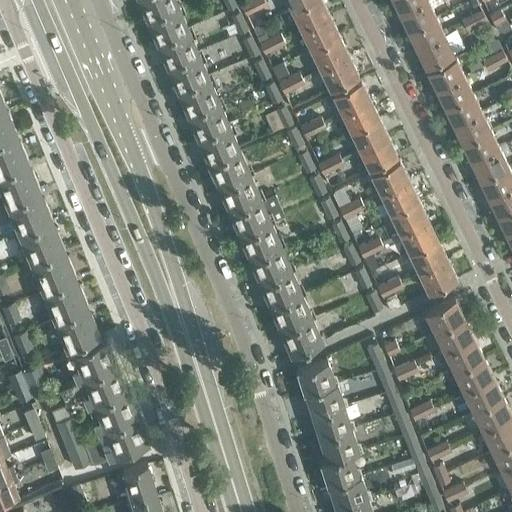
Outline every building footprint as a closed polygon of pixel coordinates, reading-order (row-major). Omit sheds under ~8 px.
[(141,0),(148,15),(178,2),(176,0),(141,0)] [(225,0),(229,8),(237,4),(234,0),(225,0)] [(256,7),(252,0),(248,0),(242,3),(246,12),(256,7)] [(308,0),(293,8),(302,27),(330,14),(323,0),(308,0)] [(394,0),(400,10),(420,0),(394,0)] [(420,0),(400,10),(408,28),(436,15),(429,0),(420,0)] [(148,15),(158,39),(188,26),(178,2),(148,15)] [(490,13),(495,22),(499,30),(505,30),(508,28),(509,29),(511,28),(501,8),(490,13)] [(482,9),(473,14),(477,22),(487,17),(482,9)] [(232,14),(240,32),(248,28),(240,10),(232,14)] [(302,27),(312,47),(340,34),(330,14),(302,27)] [(477,22),(473,14),(463,19),(467,27),(477,22)] [(408,28),(417,46),(445,33),(436,15),(408,28)] [(158,39),(168,63),(198,50),(188,26),(158,39)] [(281,32),(271,37),(275,46),(285,40),(281,32)] [(243,37),(252,55),(259,51),(251,33),(243,37)] [(445,33),(417,46),(426,65),(454,51),(445,33)] [(312,47),(322,67),(349,53),(340,34),(312,47)] [(275,46),(271,37),(261,42),(265,51),(275,46)] [(488,39),(494,52),(502,47),(497,38),(493,37),(488,39)] [(503,48),(493,53),(498,62),(507,57),(503,48)] [(168,63),(178,86),(208,73),(198,50),(168,63)] [(267,55),(272,66),(283,61),(278,50),(267,55)] [(349,53),(322,67),(331,87),(359,74),(349,53)] [(498,62),(493,53),(483,58),(488,67),(498,62)] [(428,68),(437,86),(465,73),(456,55),(428,68)] [(254,60),(263,78),(271,74),(262,57),(254,60)] [(283,61),(272,66),(277,75),(288,70),(283,61)] [(300,71),(290,76),(294,85),(305,80),(300,71)] [(178,86),(188,110),(218,97),(208,73),(178,86)] [(437,86),(445,104),(473,91),(465,73),(437,86)] [(294,85),(290,76),(280,82),(284,90),(294,85)] [(334,91),(343,111),(371,97),(361,78),(334,91)] [(265,84),(274,101),(282,98),(273,80),(265,84)] [(511,99),(511,90),(511,89),(502,94),(506,103),(511,99)] [(445,104),(454,123),(482,109),(473,91),(445,104)] [(188,110),(199,134),(229,121),(218,97),(188,110)] [(343,111),(352,129),(379,115),(371,97),(343,111)] [(0,137),(17,131),(5,102),(0,104),(0,137)] [(277,108),(285,125),(293,122),(285,104),(277,108)] [(454,123),(463,141),(491,127),(482,109),(454,123)] [(352,129),(361,147),(388,133),(379,115),(352,129)] [(322,116),(311,121),(316,129),(326,124),(322,116)] [(229,121),(199,134),(209,158),(239,145),(229,121)] [(316,129),(311,121),(301,126),(305,134),(316,129)] [(287,128),(296,146),(304,142),(295,125),(287,128)] [(463,141),(472,159),(499,145),(491,127),(463,141)] [(0,171),(29,160),(17,131),(0,137),(0,171)] [(388,133),(361,147),(370,166),(398,153),(388,133)] [(472,159),(480,177),(508,163),(499,145),(472,159)] [(210,161),(221,186),(251,173),(240,149),(210,161)] [(299,152),(307,170),(315,166),(307,149),(299,152)] [(340,153),(329,158),(333,166),(344,161),(340,153)] [(372,171),(382,191),(410,178),(400,157),(372,171)] [(333,166),(329,158),(319,163),(323,171),(333,166)] [(0,183),(8,202),(41,188),(29,160),(0,171),(0,183)] [(480,177),(489,195),(511,183),(511,171),(508,163),(480,177)] [(310,176),(318,193),(326,190),(318,172),(310,176)] [(221,186),(231,210),(261,197),(251,173),(221,186)] [(382,191),(391,211),(419,197),(410,178),(382,191)] [(511,183),(489,195),(498,213),(511,205),(511,183)] [(11,211),(19,231),(53,217),(41,188),(8,202),(3,204),(6,213),(11,211)] [(321,199),(330,217),(338,213),(329,195),(321,199)] [(361,196),(350,201),(355,210),(365,205),(361,196)] [(231,210),(241,233),(271,220),(261,197),(231,210)] [(391,211),(401,231),(429,217),(419,197),(391,211)] [(355,210),(350,201),(340,206),(344,215),(355,210)] [(511,205),(498,213),(506,231),(511,227),(511,205)] [(23,240),(31,259),(64,246),(53,217),(19,231),(14,233),(18,242),(23,240)] [(401,231),(410,250),(438,237),(429,217),(401,231)] [(333,222),(352,263),(360,259),(341,218),(333,222)] [(241,233),(252,257),(282,244),(271,220),(241,233)] [(380,236),(369,241),(374,249),(384,244),(380,236)] [(410,250),(420,270),(448,257),(438,237),(410,250)] [(374,249),(369,241),(359,246),(363,254),(374,249)] [(252,257),(262,281),(292,268),(282,244),(252,257)] [(35,269),(43,288),(76,275),(64,246),(31,259),(26,262),(30,271),(35,269)] [(448,257),(420,270),(430,290),(458,277),(448,257)] [(350,283),(360,279),(363,286),(371,283),(363,265),(345,273),(350,283)] [(262,281),(272,304),(302,291),(292,268),(262,281)] [(47,297),(55,317),(88,303),(76,275),(43,288),(38,290),(42,299),(47,297)] [(399,275),(389,280),(393,289),(403,284),(399,275)] [(6,280),(0,282),(0,291),(9,288),(6,280)] [(393,289),(389,280),(378,285),(383,294),(393,289)] [(366,292),(375,310),(383,306),(374,288),(366,292)] [(272,304),(282,328),(312,315),(302,291),(272,304)] [(426,310),(436,329),(465,315),(455,296),(426,310)] [(2,305),(6,313),(17,309),(14,300),(2,305)] [(88,303),(55,317),(50,319),(54,328),(59,326),(67,347),(100,333),(88,303)] [(17,309),(6,313),(9,322),(21,317),(17,309)] [(312,315),(282,328),(293,353),(323,340),(312,315)] [(436,329),(445,349),(474,335),(465,315),(436,329)] [(14,334),(18,342),(29,338),(26,329),(14,334)] [(445,349),(455,369),(484,355),(474,335),(445,349)] [(0,338),(0,348),(0,350),(10,346),(5,336),(0,338)] [(67,353),(77,378),(77,379),(117,362),(106,336),(67,353)] [(29,338),(18,342),(21,351),(33,346),(29,338)] [(385,343),(389,353),(400,348),(395,338),(385,343)] [(368,346),(377,368),(387,364),(383,355),(378,342),(368,346)] [(10,346),(0,350),(4,359),(13,355),(10,346)] [(455,369),(464,389),(493,375),(484,355),(455,369)] [(304,391),(306,391),(306,390),(335,381),(328,358),(297,368),(304,391)] [(395,368),(397,373),(416,363),(414,359),(395,368)] [(56,418),(88,405),(128,388),(117,362),(77,379),(77,378),(60,385),(67,401),(52,408),(56,418)] [(416,363),(397,373),(399,377),(419,368),(416,363)] [(24,370),(33,394),(49,387),(40,364),(24,370)] [(377,368),(386,390),(396,386),(387,364),(377,368)] [(9,373),(14,387),(27,382),(22,368),(9,373)] [(464,389),(474,408),(503,394),(493,375),(464,389)] [(310,402),(313,413),(344,403),(337,380),(335,381),(306,390),(306,391),(307,394),(305,394),(308,402),(310,402)] [(27,382),(14,387),(19,400),(32,394),(27,382)] [(386,390),(395,412),(405,408),(396,386),(386,390)] [(88,405),(98,429),(99,430),(138,414),(128,388),(88,405)] [(474,408),(483,428),(511,414),(511,413),(503,394),(474,408)] [(410,409),(413,414),(433,404),(430,399),(410,409)] [(317,424),(321,436),(352,426),(344,403),(313,413),(315,416),(313,417),(315,425),(317,424)] [(433,404),(413,414),(415,418),(435,408),(433,404)] [(24,410),(30,424),(39,420),(34,406),(24,410)] [(395,412),(404,434),(414,430),(410,422),(405,408),(395,412)] [(99,430),(98,429),(81,436),(72,414),(57,421),(76,466),(92,460),(96,461),(109,456),(110,457),(149,440),(138,414),(99,430)] [(511,414),(483,428),(493,448),(511,438),(511,414)] [(39,420),(30,424),(36,437),(45,433),(39,420)] [(324,447),(328,458),(328,459),(352,452),(359,449),(352,426),(321,436),(322,439),(320,440),(323,448),(324,447)] [(404,434),(413,457),(423,453),(414,430),(404,434)] [(0,435),(0,456),(3,455),(4,456),(9,454),(8,453),(11,452),(3,433),(1,434),(1,435),(0,435)] [(511,438),(493,448),(502,468),(511,462),(511,438)] [(427,449),(429,454),(449,445),(447,439),(427,449)] [(449,445),(429,454),(431,458),(451,449),(449,445)] [(41,450),(45,460),(54,456),(50,446),(41,450)] [(328,484),(330,483),(359,473),(352,452),(328,459),(328,458),(320,460),(328,484)] [(413,457),(422,479),(432,475),(423,453),(413,457)] [(0,456),(0,477),(16,471),(13,464),(8,466),(4,456),(3,455),(0,456)] [(54,456),(45,460),(49,469),(58,465),(54,456)] [(123,468),(132,498),(145,494),(146,498),(157,494),(152,477),(153,476),(152,475),(151,476),(147,462),(148,462),(148,461),(123,468)] [(434,466),(437,475),(447,470),(443,462),(434,466)] [(511,462),(502,468),(511,487),(511,462)] [(447,470),(437,475),(441,483),(450,479),(447,470)] [(16,471),(0,477),(0,500),(19,493),(14,482),(19,480),(16,471)] [(330,483),(337,506),(368,496),(361,473),(359,473),(330,483)] [(422,479),(431,501),(441,497),(432,475),(422,479)] [(80,482),(80,481),(72,484),(80,505),(97,500),(89,479),(80,482)] [(443,490),(446,495),(466,485),(463,481),(443,490)] [(466,485),(446,495),(448,499),(468,490),(466,485)] [(53,494),(60,511),(71,507),(64,489),(53,494)] [(132,498),(136,511),(161,511),(161,509),(163,509),(162,508),(161,508),(157,494),(146,498),(145,494),(132,498)] [(337,506),(339,511),(373,511),(368,496),(337,506)] [(435,511),(446,511),(444,505),(441,497),(431,501),(434,509),(435,511)] [(450,506),(452,511),(460,511),(463,511),(459,502),(450,506)]
